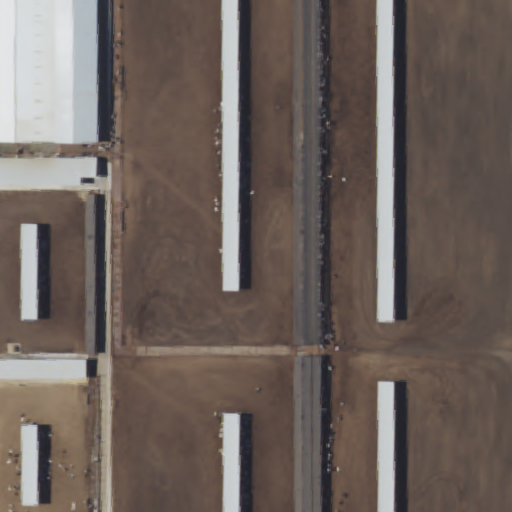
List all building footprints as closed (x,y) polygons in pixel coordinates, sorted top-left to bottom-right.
[(99,0),(0,0),(0,145),(100,145),(99,0)] [(240,293),(240,0),(224,0),(225,293),(240,293)] [(378,0),(379,324),(395,324),(394,0),(378,0)] [(0,159),(0,187),(84,187),(84,180),(98,180),(98,159),(0,159)] [(39,225),(23,225),(23,322),(39,322),(39,225)] [(0,381),(89,381),(89,362),(0,361),(0,381)] [(380,511),(396,511),(396,384),(380,384),(380,511)] [(241,511),(241,416),(226,416),(225,511),(241,511)] [(23,507),(40,507),(40,426),(23,426),(23,507)]
